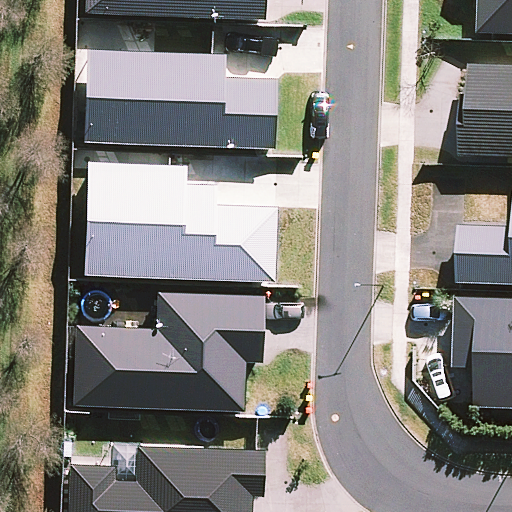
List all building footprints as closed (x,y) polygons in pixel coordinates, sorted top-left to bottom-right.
[(85,0),(85,9),(266,14),(266,0),(85,0)] [(511,0),(478,0),(477,30),(511,31),(511,0)] [(277,73),(224,71),(225,50),(87,45),(84,136),(274,143),(277,73)] [(511,62),(466,61),(462,154),(511,156),(511,62)] [(221,199),(222,179),(186,178),(186,160),(87,157),(84,268),(274,274),(277,201),(221,199)] [(511,205),(511,222),(459,220),(457,280),(511,281),(511,205)] [(262,357),(263,289),(158,286),(157,322),(75,320),(73,399),(244,404),(245,356),(262,357)] [(511,296),(457,295),(454,364),(477,365),(476,404),(511,405),(511,296)] [(69,460),(67,511),(249,511),(250,490),(262,490),(264,444),(138,440),(137,462),(69,460)]
